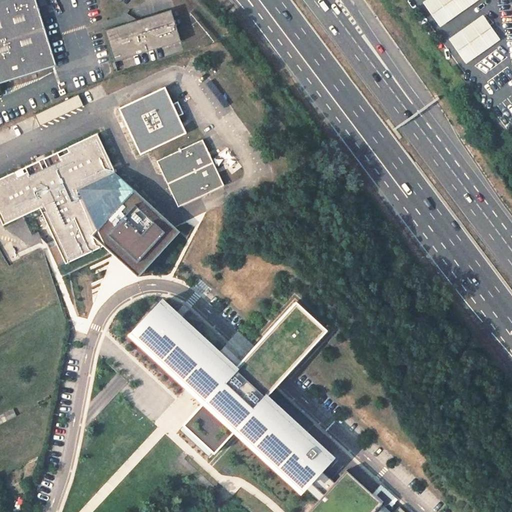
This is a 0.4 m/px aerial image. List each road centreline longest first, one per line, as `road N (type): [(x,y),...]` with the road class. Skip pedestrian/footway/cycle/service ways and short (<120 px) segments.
road 1 (trunk): [(243,0),(462,264)]
road 2 (trunk): [(271,0),(462,264)]
road 3 (trunk): [(464,185),(323,0)]
road 4 (trunk): [(464,185),(349,0)]
road 5 (unknown): [(0,110),(64,75),(81,56),(61,0)]
road 6 (residential): [(0,156),(109,105)]
